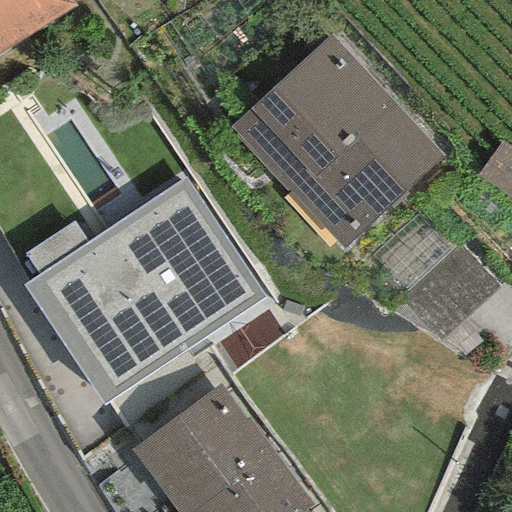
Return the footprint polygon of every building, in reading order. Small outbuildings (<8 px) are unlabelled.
[(0,0),(0,54),(76,7),(71,0),(0,0)] [(440,160),(329,36),(229,126),(339,249),(440,160)] [(511,151),(499,142),(476,174),(511,199),(511,151)] [(264,295),(183,176),(86,242),(36,274),(21,285),(103,405),(264,295)] [(22,253),(36,274),(86,242),(72,221),(22,253)] [(223,383),(129,448),(173,511),(304,511),(310,507),(223,383)]
